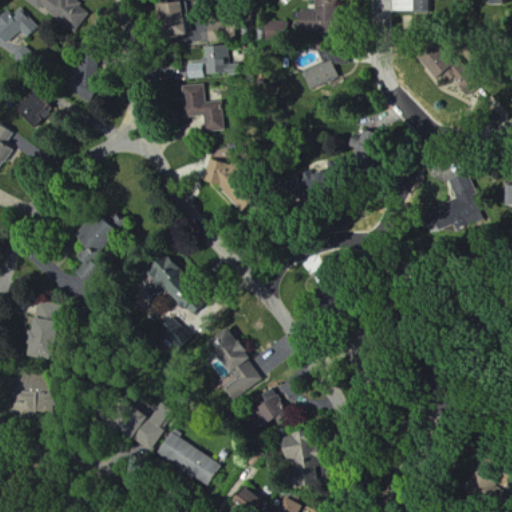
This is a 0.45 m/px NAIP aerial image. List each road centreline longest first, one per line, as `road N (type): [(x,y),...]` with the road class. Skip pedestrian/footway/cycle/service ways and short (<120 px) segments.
road 1 (residential): [(0,440),(105,471),(174,511),(351,463),(345,411),(268,299)]
road 2 (residential): [(125,0),(143,141),(268,299)]
road 3 (residential): [(437,133),(384,232),(418,340),(428,403)]
road 4 (residential): [(143,141),(82,159),(48,194),(0,310)]
road 5 (residential): [(437,133),(396,99),(386,75),(384,0)]
road 6 (residential): [(268,299),(283,256),(384,232)]
